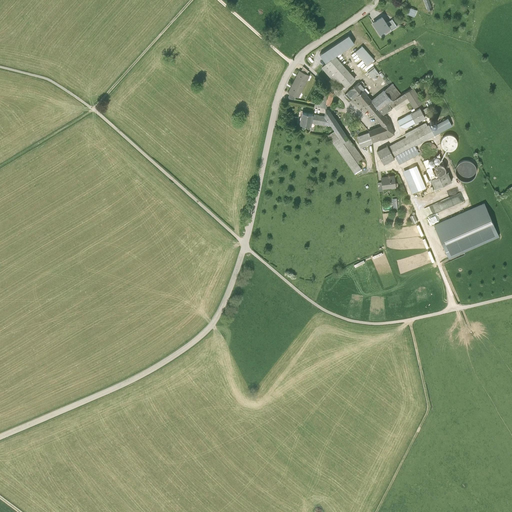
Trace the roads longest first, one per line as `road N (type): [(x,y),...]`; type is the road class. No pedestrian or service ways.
road 1 (unclassified): [(0,436),(146,372),(216,321),(244,245),(282,83),(313,44),(375,0)]
road 2 (track): [(0,63),(50,76),(318,307),(361,323),(408,320)]
road 3 (track): [(192,0),(93,109),(0,166)]
road 4 (track): [(408,320),(427,411),(375,511)]
road 5 (track): [(457,309),(398,167)]
